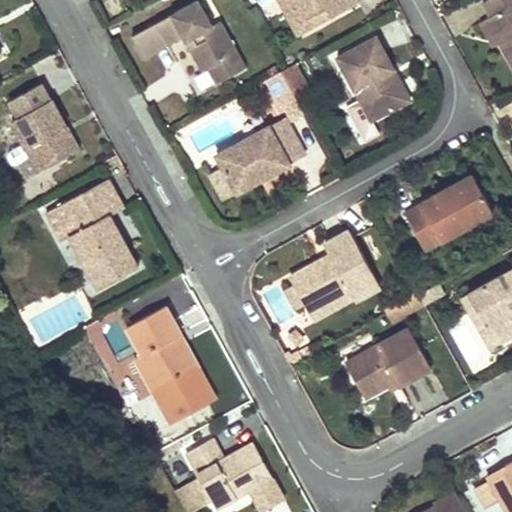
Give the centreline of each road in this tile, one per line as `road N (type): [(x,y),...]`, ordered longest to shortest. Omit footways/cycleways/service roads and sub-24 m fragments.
road 1 (residential): [(412,0),(453,78),(442,134),(209,269)]
road 2 (residential): [(56,0),(209,269)]
road 3 (residential): [(209,269),(339,500)]
road 4 (residential): [(339,500),(511,403)]
